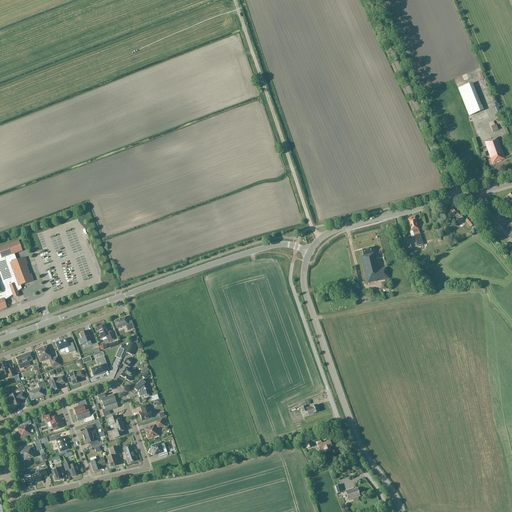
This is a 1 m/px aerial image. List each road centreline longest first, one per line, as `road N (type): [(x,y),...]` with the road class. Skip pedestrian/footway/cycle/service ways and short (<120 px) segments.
road 1 (unclassified): [(401,511),(361,450),(341,398),(304,291),(309,253)]
road 2 (track): [(312,228),(234,0)]
road 3 (unclassified): [(455,197),(369,0)]
road 4 (residential): [(88,482),(148,468),(117,385),(60,398)]
road 5 (tertiary): [(117,298),(264,247),(290,244),(309,253)]
road 6 (residential): [(387,511),(348,447),(327,388)]
road 7 (residential): [(0,356),(121,311)]
road 8 (tertiary): [(0,339),(117,298)]
